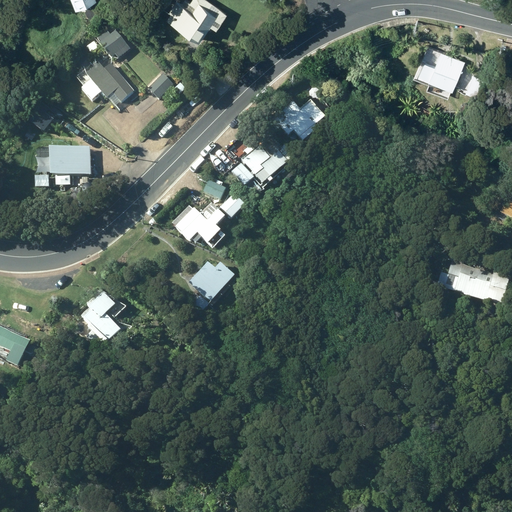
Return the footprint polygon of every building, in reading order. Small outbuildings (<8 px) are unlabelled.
[(71,0),(78,14),(99,5),(96,0),(71,0)] [(174,0),(166,13),(200,35),(210,20),(218,25),(227,10),(212,0),(182,0),(182,1),(180,0),(174,0)] [(99,42),(111,58),(115,55),(118,58),(130,48),(115,30),(110,34),(107,30),(98,38),(101,41),(99,42)] [(91,52),(99,46),(94,40),(86,46),(91,52)] [(429,75),(453,85),(465,58),(441,48),(435,61),(424,56),(419,69),(429,74),(429,75)] [(134,90),(111,63),(104,69),(98,62),(86,72),(91,78),(81,87),(92,100),(102,91),(114,105),(120,101),(134,90)] [(473,71),(466,88),(480,94),(487,77),(473,71)] [(162,73),(148,87),(159,98),(173,84),(162,73)] [(173,89),(179,94),(185,88),(180,82),(173,89)] [(281,126),(288,135),(293,130),(302,141),(318,128),(293,100),(270,121),(278,129),(281,126)] [(46,114),(55,122),(63,114),(53,105),(46,114)] [(295,156),(284,144),(276,150),(275,149),(269,155),(259,143),(241,159),(243,161),(231,171),(244,185),(256,175),(262,183),(267,179),(269,182),(273,178),(270,176),(288,160),(289,161),(295,156)] [(81,147),(51,148),(51,153),(50,153),(50,175),(90,174),(90,153),(81,153),(81,147)] [(213,185),(208,183),(202,195),(221,203),(226,191),(221,189),(223,184),(215,180),(213,185)] [(233,193),(219,206),(225,212),(239,199),(233,193)] [(500,212),(511,217),(511,199),(507,197),(500,212)] [(190,207),(172,224),(192,245),(201,236),(207,242),(216,234),(211,229),(225,215),(212,202),(200,214),(194,207),(191,209),(190,207)] [(202,312),(235,274),(212,255),(188,283),(202,294),(193,304),(202,312)] [(437,287),(502,305),(509,277),(493,272),(493,273),(451,262),(448,274),(441,272),(437,287)] [(87,336),(99,347),(107,338),(110,340),(121,328),(112,320),(123,309),(116,303),(115,304),(102,291),(87,305),(91,309),(83,317),(89,323),(87,326),(92,331),(87,336)] [(29,339),(0,325),(0,346),(21,356),(29,339)]
